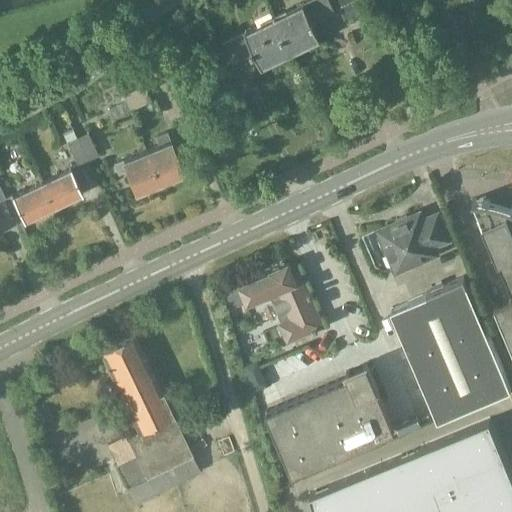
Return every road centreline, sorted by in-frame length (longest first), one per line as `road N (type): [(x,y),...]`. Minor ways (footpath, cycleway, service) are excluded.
road 1 (tertiary): [(0,349),(404,157),(487,131)]
road 2 (residential): [(0,118),(166,0)]
